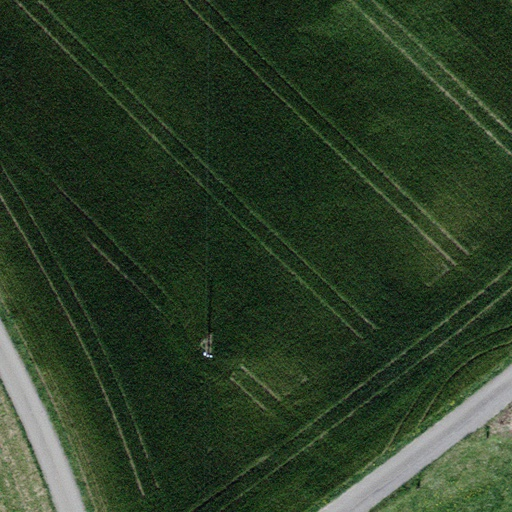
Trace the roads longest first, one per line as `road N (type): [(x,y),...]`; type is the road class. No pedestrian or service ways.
road 1 (unclassified): [(511,389),(346,511)]
road 2 (unclassified): [(72,511),(0,340)]
